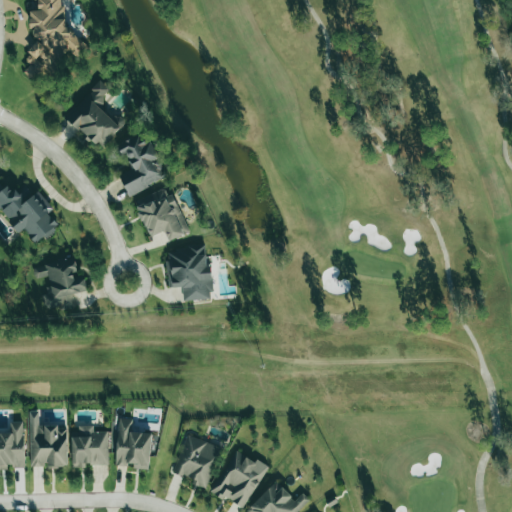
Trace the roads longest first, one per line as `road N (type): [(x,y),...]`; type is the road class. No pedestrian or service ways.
road 1 (residential): [(0,115),(45,143),(89,191),(128,281)]
road 2 (residential): [(172,511),(107,497),(0,500)]
